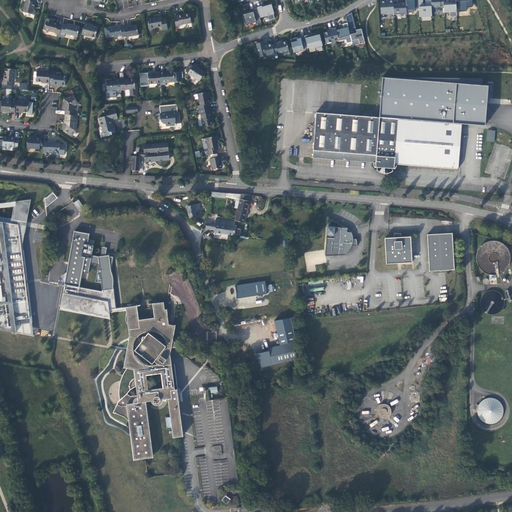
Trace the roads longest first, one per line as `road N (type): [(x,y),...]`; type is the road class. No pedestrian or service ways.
road 1 (secondary): [(237,187),(442,204),(511,223)]
road 2 (unclassified): [(150,187),(153,202),(188,231),(226,329)]
road 3 (unclassified): [(511,495),(362,511)]
road 4 (residential): [(188,0),(125,15),(44,0)]
road 5 (residential): [(205,511),(197,502),(183,374)]
road 6 (residential): [(210,53),(237,187)]
road 7 (residential): [(210,53),(84,65)]
